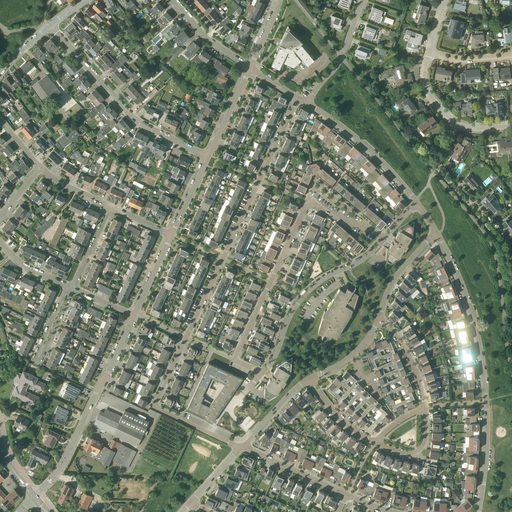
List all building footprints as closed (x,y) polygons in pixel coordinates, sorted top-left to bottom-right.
[(116,12),(113,9),(116,7),(112,0),(104,0),(108,7),(106,9),(113,16),(116,12)] [(205,0),(198,6),(203,11),(209,6),(206,4),(210,0),(205,0)] [(256,0),(257,0),(256,0),(253,0),(251,5),(256,7),(262,10),(265,4),(256,0)] [(351,0),(339,0),(338,5),(336,4),(341,6),(341,7),(345,9),(345,8),(348,9),(351,0)] [(456,0),(454,8),(464,11),(467,2),(464,1),(464,0),(456,0)] [(511,0),(502,0),(510,0),(510,8),(511,8),(511,0)] [(101,10),(104,7),(102,5),(101,4),(98,1),(92,7),(103,17),(105,14),(101,10)] [(147,13),(151,11),(155,15),(163,8),(158,2),(153,7),(150,9),(148,5),(144,8),(147,13)] [(426,6),(419,4),(414,22),(417,23),(417,22),(424,24),(428,10),(429,7),(428,7),(427,6),(427,7),(426,6)] [(210,20),(220,12),(214,5),(210,8),(212,10),(206,15),(210,20)] [(102,18),(90,6),(87,8),(86,8),(85,8),(85,9),(85,10),(91,17),(94,14),(99,20),(102,18)] [(259,16),(262,10),(256,7),(255,10),(253,9),(251,12),(255,14),(259,16)] [(383,15),(385,11),(372,7),(369,17),(372,18),(372,19),(375,20),(376,19),(379,21),(384,22),(385,22),(392,25),(394,20),(386,17),(387,17),(383,15)] [(220,12),(210,20),(215,25),(224,17),(222,15),(224,12),(222,10),(220,12)] [(160,16),(160,17),(157,19),(163,26),(166,23),(172,18),(166,11),(160,16)] [(256,22),(259,16),(255,14),(251,12),(248,18),(247,18),(246,21),(254,25),(256,22)] [(83,20),(77,14),(71,20),(81,29),(90,19),(87,16),(83,20)] [(335,29),(339,31),(340,31),(344,19),(344,20),(332,15),(331,19),(332,20),(330,26),(336,28),(335,29)] [(233,25),(229,20),(230,19),(228,17),(220,23),(223,26),(219,30),(223,35),(232,27),(233,25)] [(450,29),(448,35),(460,38),(461,35),(458,35),(460,28),(465,29),(467,23),(451,19),(449,26),(452,26),(451,30),(450,29)] [(69,33),(75,28),(75,27),(76,26),(72,22),(65,28),(69,33)] [(245,35),(247,36),(248,33),(250,34),(253,28),(250,26),(250,25),(243,22),(241,25),(242,25),(239,32),(238,31),(237,32),(245,35)] [(177,24),(176,23),(172,27),(170,24),(167,26),(170,29),(169,29),(172,32),(167,36),(171,39),(175,35),(174,34),(181,28),(177,24)] [(271,65),(279,69),(283,62),(293,67),(302,60),(304,61),(307,66),(314,60),(299,42),(301,41),(288,26),(286,31),(279,44),(281,45),(271,65)] [(378,30),(365,26),(362,35),(365,37),(365,38),(368,39),(369,38),(372,39),(374,33),(376,34),(378,30)] [(504,38),(498,38),(499,46),(503,45),(503,44),(506,44),(506,42),(511,41),(511,34),(511,27),(503,28),(504,38)] [(80,33),(79,33),(75,28),(69,33),(72,36),(75,34),(76,36),(80,33)] [(406,30),(405,33),(405,35),(410,36),(406,47),(416,50),(418,44),(420,44),(423,34),(406,30)] [(81,41),(84,38),(86,36),(81,31),(79,33),(80,33),(76,36),(81,41)] [(179,45),(189,37),(183,31),(181,33),(181,32),(180,33),(181,33),(177,36),(174,39),(177,42),(179,45)] [(243,39),(245,35),(237,32),(235,38),(237,39),(235,43),(243,46),(246,40),(243,39)] [(86,36),(84,38),(88,42),(84,45),(85,45),(89,50),(97,43),(96,43),(91,36),(88,34),(86,36)] [(472,42),(473,48),(478,47),(478,42),(484,41),(489,41),(489,34),(484,35),(473,36),(473,42),(472,42)] [(42,47),(45,50),(48,48),(52,52),(57,47),(50,39),(42,47)] [(97,43),(89,50),(93,54),(93,55),(102,47),(100,44),(98,41),(96,43),(97,43)] [(194,53),(199,47),(198,46),(199,46),(197,44),(196,44),(193,42),(191,45),(190,44),(187,48),(186,49),(187,50),(183,54),(190,59),(192,56),(194,53)] [(371,49),(358,44),(355,54),(358,55),(357,56),(361,58),(361,57),(365,58),(367,52),(369,53),(371,49)] [(171,52),(173,54),(181,48),(178,46),(171,52)] [(49,55),(45,50),(43,52),(38,47),(32,53),(41,63),(49,55)] [(173,55),(175,57),(184,50),(182,47),(181,48),(173,54),(173,55)] [(203,50),(201,52),(200,52),(200,53),(200,54),(199,55),(197,54),(191,60),(193,61),(194,59),(200,64),(204,60),(206,62),(211,56),(208,54),(207,55),(202,51),(203,50)] [(102,64),(111,57),(107,52),(98,60),(102,64)] [(111,70),(126,57),(124,55),(117,60),(115,62),(111,57),(102,64),(107,69),(106,69),(107,70),(109,68),(111,70)] [(122,69),(120,66),(128,59),(126,57),(111,70),(113,73),(111,75),(112,75),(116,79),(125,71),(124,71),(124,72),(122,70),(122,69)] [(67,70),(73,64),(68,60),(69,60),(68,59),(63,64),(63,65),(63,64),(67,69),(66,70),(67,70)] [(221,63),(217,60),(213,66),(217,68),(219,69),(217,72),(214,77),(211,81),(215,83),(218,78),(225,83),(226,82),(228,78),(223,76),(225,73),(226,74),(229,69),(221,64),(221,63)] [(26,72),(27,72),(29,75),(36,68),(29,61),(27,63),(28,63),(27,64),(25,63),(21,67),(26,72)] [(73,64),(67,70),(71,74),(71,75),(77,69),(73,64)] [(407,78),(408,83),(413,81),(411,73),(407,74),(407,75),(404,76),(403,71),(404,71),(403,64),(392,67),(383,72),(386,78),(394,75),(397,86),(404,84),(403,80),(407,78)] [(445,68),(438,67),(436,79),(445,80),(445,79),(451,80),(452,71),(445,70),(445,68)] [(511,79),(511,76),(510,67),(499,68),(493,68),(494,79),(500,79),(500,80),(511,79)] [(474,69),(470,70),(466,70),(467,84),(471,84),(471,78),(481,78),(480,69),(474,70),(474,69)] [(18,80),(22,78),(16,70),(16,71),(15,70),(13,72),(11,74),(19,86),(21,84),(18,80)] [(125,71),(116,79),(120,84),(129,76),(125,71)] [(315,71),(310,74),(311,76),(313,79),(318,75),(317,74),(315,71)] [(134,80),(138,77),(141,75),(138,72),(136,74),(132,78),(134,80)] [(80,85),(86,79),(82,75),(82,74),(74,81),(76,83),(77,82),(80,85)] [(16,84),(14,82),(9,75),(6,77),(4,79),(13,91),(15,89),(13,86),(16,84)] [(51,81),(47,75),(38,81),(36,78),(30,82),(34,88),(33,88),(34,89),(37,93),(37,94),(37,93),(40,97),(40,98),(40,97),(45,104),(60,93),(52,80),(51,81)] [(62,87),(70,80),(68,77),(60,84),(62,87)] [(86,79),(80,85),(82,88),(81,89),(83,91),(91,84),(90,84),(86,79)] [(5,83),(0,88),(6,94),(7,94),(14,102),(18,98),(11,90),(5,83)] [(129,95),(137,88),(137,87),(135,89),(131,84),(125,89),(125,90),(129,95)] [(259,99),(261,95),(264,88),(262,87),(257,85),(255,88),(254,87),(253,90),(256,91),(253,97),(259,99)] [(134,99),(143,91),(142,91),(141,92),(137,88),(129,95),(134,99)] [(158,91),(157,89),(156,88),(148,95),(150,98),(158,91)] [(93,100),(100,94),(95,89),(96,89),(95,89),(87,96),(90,98),(91,97),(93,100)] [(221,95),(214,92),(210,90),(208,96),(212,98),(210,101),(213,103),(214,103),(217,104),(220,99),(221,95)] [(143,91),(134,99),(138,104),(147,96),(143,91)] [(0,101),(5,106),(7,104),(11,107),(13,105),(10,101),(1,93),(0,94),(0,101)] [(100,94),(93,100),(95,102),(94,103),(96,106),(104,99),(104,98),(103,98),(100,94)] [(286,102),(288,99),(280,96),(278,101),(274,99),(271,105),(275,107),(281,109),(283,104),(286,105),(287,103),(286,102)] [(411,114),(414,117),(425,108),(421,102),(415,107),(408,98),(406,99),(404,96),(395,103),(400,109),(404,106),(411,115),(411,114)] [(256,104),(259,99),(253,97),(252,99),(250,98),(248,104),(255,108),(258,109),(259,107),(259,106),(256,104)] [(473,112),(476,112),(475,101),(472,101),(472,102),(467,102),(467,104),(461,104),(461,102),(455,102),(455,108),(458,107),(459,111),(468,111),(468,114),(473,114),(473,112)] [(496,116),(503,115),(502,102),(494,103),(494,105),(486,105),(487,114),(496,113),(496,116)] [(144,116),(150,119),(156,107),(153,105),(152,106),(147,103),(140,110),(145,115),(144,116)] [(99,112),(97,114),(102,119),(104,117),(113,109),(109,104),(106,106),(101,111),(100,112),(99,112)] [(156,107),(150,119),(156,122),(157,120),(159,117),(162,118),(165,112),(166,109),(162,107),(157,104),(156,107)] [(252,113),(255,108),(248,104),(245,110),(247,110),(245,113),(251,116),(253,117),(254,114),(252,113)] [(200,113),(201,114),(204,115),(205,113),(211,116),(214,110),(208,107),(204,105),(200,113)] [(268,110),(273,112),(271,115),(279,119),(281,113),(279,112),(281,109),(275,107),(271,105),(268,110)] [(89,117),(97,109),(95,107),(87,115),(89,117)] [(31,117),(27,113),(23,108),(18,113),(21,117),(25,122),(31,117)] [(300,114),(300,116),(298,119),(303,122),(306,117),(309,118),(312,113),(301,108),(299,111),(298,113),(300,114)] [(89,117),(91,119),(99,112),(97,109),(89,117)] [(104,117),(102,119),(106,124),(108,122),(110,121),(112,118),(117,114),(117,113),(113,109),(104,117)] [(181,114),(184,117),(189,112),(186,109),(181,114)] [(165,112),(162,118),(165,120),(163,123),(162,125),(163,125),(167,127),(168,128),(174,115),(170,113),(170,114),(168,113),(165,112)] [(247,124),(251,116),(245,113),(244,116),(242,115),(240,121),(247,124)] [(205,116),(204,115),(201,114),(198,120),(201,122),(199,126),(206,129),(209,122),(203,119),(205,116)] [(174,115),(168,128),(169,128),(173,130),(174,130),(176,125),(180,127),(183,121),(177,118),(174,115)] [(276,124),(279,119),(271,115),(270,118),(267,117),(265,122),(267,123),(273,126),(274,123),(276,124)] [(418,126),(425,135),(431,130),(434,128),(433,127),(438,124),(432,116),(418,126)] [(113,127),(112,129),(116,133),(119,130),(121,128),(121,129),(121,128),(121,129),(126,124),(122,119),(117,124),(114,125),(115,126),(113,127)] [(300,130),(303,122),(298,119),(297,122),(295,121),(292,127),(300,130)] [(25,134),(31,129),(28,126),(32,123),(30,121),(21,129),(25,134)] [(245,128),(247,124),(240,121),(237,126),(239,127),(238,130),(243,133),(246,134),(248,129),(245,128)] [(320,124),(315,121),(310,132),(314,135),(316,131),(320,134),(326,125),(322,122),(320,124)] [(106,124),(95,134),(98,136),(104,131),(111,125),(108,122),(106,124)] [(272,129),(273,126),(267,123),(263,132),(271,135),(273,130),(272,129)] [(126,124),(121,129),(125,133),(131,128),(130,128),(126,124)] [(111,125),(104,131),(106,134),(112,129),(113,127),(111,125)] [(325,143),(333,133),(329,130),(330,128),(326,125),(320,134),(324,136),(321,141),(325,143)] [(38,131),(36,129),(34,126),(31,129),(25,134),(29,138),(38,131)] [(200,142),(203,135),(197,132),(198,128),(192,126),(189,132),(192,133),(190,137),(200,142)] [(297,135),(300,130),(292,127),(290,132),(291,133),(290,136),(296,138),(300,140),(302,137),(297,135)] [(71,143),(80,134),(76,129),(67,137),(71,143)] [(239,141),(243,133),(238,130),(236,133),(235,132),(232,137),(239,141)] [(137,145),(143,135),(137,132),(133,138),(131,137),(129,140),(133,142),(132,145),(136,147),(137,145)] [(268,141),(271,135),(263,132),(261,137),(258,136),(257,139),(260,140),(265,143),(266,140),(268,141)] [(336,145),(342,137),(338,134),(337,136),(333,133),(325,143),(329,146),(332,142),(336,145)] [(46,140),(44,137),(42,135),(33,143),(37,148),(43,143),(46,140)] [(68,138),(65,135),(58,141),(60,144),(68,138)] [(141,147),(142,146),(144,147),(148,137),(143,135),(137,145),(141,147)] [(292,146),(296,138),(290,136),(289,138),(287,137),(285,143),(292,146)] [(236,149),(239,141),(232,137),(229,143),(231,144),(230,147),(236,149)] [(348,145),(345,142),(346,140),(342,137),(336,145),(340,148),(337,152),(340,155),(348,145)] [(43,143),(37,148),(41,153),(47,147),(48,148),(52,145),(53,146),(55,144),(51,140),(49,138),(46,140),(43,143)] [(70,142),(68,138),(60,144),(63,148),(70,142)] [(498,147),(501,147),(501,150),(511,149),(511,154),(511,141),(509,142),(509,140),(506,140),(506,138),(500,139),(500,142),(498,142),(498,147)] [(458,143),(457,145),(459,147),(457,150),(456,149),(452,156),(461,162),(469,149),(472,150),(474,146),(470,144),(471,142),(465,139),(461,145),(458,143)] [(151,148),(149,152),(154,155),(156,151),(160,144),(155,141),(155,140),(151,147),(151,148)] [(264,145),(265,143),(260,140),(256,148),(263,152),(266,146),(264,145)] [(288,155),(292,146),(285,143),(282,148),(284,149),(283,152),(288,155)] [(8,144),(0,151),(2,153),(5,150),(8,155),(13,151),(11,148),(8,145),(8,144)] [(164,157),(162,156),(166,146),(160,144),(156,151),(160,153),(158,156),(160,157),(159,159),(162,160),(164,157)] [(351,157),(357,150),(353,146),(352,148),(348,145),(340,155),(344,158),(347,154),(351,157)] [(230,160),(236,149),(230,147),(227,152),(225,151),(224,153),(224,154),(223,157),(230,160)] [(261,157),(263,152),(256,148),(252,157),(257,159),(259,157),(261,157)] [(55,157),(55,156),(59,153),(54,149),(50,153),(46,158),(50,162),(55,157)] [(81,156),(82,155),(78,150),(72,155),(76,160),(81,157),(81,156)] [(355,167),(363,158),(360,155),(361,153),(357,150),(351,157),(354,161),(351,164),(355,167)] [(61,160),(63,162),(66,158),(64,156),(66,155),(61,151),(59,153),(55,156),(55,157),(50,162),(55,166),(61,160)] [(284,163),(288,155),(283,152),(281,155),(280,154),(277,159),(284,163)] [(169,155),(166,161),(170,162),(172,163),(175,165),(176,161),(177,162),(178,159),(175,158),(169,155)] [(180,155),(178,159),(177,162),(176,161),(175,165),(178,166),(179,163),(188,167),(191,160),(180,155)] [(255,165),(257,159),(252,157),(247,168),(254,171),(256,168),(258,166),(255,165)] [(72,164),(69,162),(68,160),(68,159),(66,158),(63,162),(64,162),(60,169),(66,173),(72,164)] [(365,170),(372,163),(368,160),(367,161),(363,158),(355,167),(358,171),(361,167),(365,170)] [(11,163),(13,166),(15,164),(18,167),(17,167),(22,173),(29,167),(23,161),(20,164),(15,159),(11,163)] [(281,171),(284,163),(277,159),(274,165),(276,166),(275,168),(281,171)] [(97,172),(100,166),(100,164),(96,162),(95,165),(93,164),(91,167),(90,167),(87,172),(82,182),(88,185),(92,175),(95,176),(97,172)] [(301,171),(304,172),(312,176),(311,176),(312,175),(314,174),(312,164),(308,165),(304,163),(301,171)] [(317,174),(317,175),(322,168),(320,166),(316,163),(312,164),(314,174),(316,174),(316,173),(317,174)] [(368,181),(377,172),(374,169),(376,167),(372,163),(365,170),(368,174),(365,177),(368,181)] [(75,165),(75,166),(72,164),(66,173),(71,177),(77,167),(75,165)] [(173,170),(175,171),(172,177),(175,178),(175,179),(178,180),(179,177),(183,178),(185,172),(180,169),(180,168),(175,166),(173,170)] [(226,170),(222,168),(221,170),(218,169),(215,174),(221,177),(223,178),(225,172),(226,170)] [(282,172),(281,171),(275,168),(273,173),(270,172),(269,174),(270,175),(268,178),(276,181),(280,183),(283,177),(284,177),(286,174),(282,172)] [(321,178),(327,172),(322,168),(317,175),(321,178)] [(82,182),(87,172),(82,169),(76,180),(82,182)] [(13,182),(18,177),(11,170),(5,175),(8,178),(8,177),(13,182)] [(309,181),(312,176),(304,172),(302,178),(309,181)] [(326,182),(331,176),(327,172),(321,178),(326,182)] [(378,184),(386,178),(382,174),(380,175),(377,172),(368,181),(371,184),(375,181),(378,184)] [(477,179),(471,173),(463,180),(465,184),(467,182),(471,187),(471,188),(472,187),(474,189),(477,187),(477,188),(478,187),(481,185),(476,180),(477,179)] [(108,183),(110,184),(114,177),(114,176),(110,175),(109,174),(105,184),(101,183),(98,190),(104,192),(108,183)] [(214,174),(212,179),(219,183),(221,177),(215,174),(214,174)] [(236,184),(237,185),(243,187),(246,182),(243,180),(244,178),(239,175),(237,178),(238,179),(236,184)] [(98,190),(101,183),(98,181),(100,178),(98,176),(92,187),(98,190)] [(326,182),(331,186),(336,180),(331,176),(326,182)] [(114,177),(110,184),(113,185),(109,195),(114,197),(118,190),(117,190),(114,189),(116,185),(115,184),(118,179),(117,179),(114,177)] [(307,187),(309,181),(302,178),(299,183),(307,187)] [(381,195),(391,187),(388,183),(389,182),(386,178),(378,184),(382,188),(378,191),(381,195)] [(222,184),(219,183),(212,179),(209,185),(216,188),(219,189),(222,184)] [(169,190),(175,193),(179,185),(169,181),(167,186),(171,188),(169,190)] [(54,197),(51,195),(45,189),(47,186),(42,182),(37,188),(42,192),(41,194),(45,197),(50,202),(54,197)] [(337,192),(343,186),(338,182),(333,188),(337,192)] [(304,193),(307,187),(299,183),(297,188),(288,184),(286,187),(296,192),(297,189),(304,193)] [(0,189),(7,195),(11,190),(4,184),(0,189)] [(214,194),(216,188),(209,185),(206,190),(214,194)] [(237,185),(235,190),(242,193),(245,188),(243,187),(237,185)] [(130,188),(127,186),(127,188),(124,187),(124,188),(119,186),(117,190),(118,190),(114,197),(120,200),(123,194),(127,195),(130,188)] [(342,196),(347,190),(343,186),(337,192),(342,196)] [(391,199),(392,199),(397,195),(399,193),(395,189),(394,190),(391,187),(381,195),(384,198),(388,195),(391,199)] [(134,206),(137,199),(134,198),(136,194),(133,193),(134,191),(131,190),(129,195),(131,197),(128,204),(134,206)] [(205,196),(211,199),(214,194),(206,190),(204,196),(205,196)] [(239,199),(242,193),(235,190),(232,195),(239,199)] [(264,190),(261,196),(268,199),(269,199),(271,194),(272,192),(268,190),(267,192),(264,190)] [(346,200),(352,193),(347,190),(342,196),(346,200)] [(45,197),(41,194),(40,196),(34,191),(30,197),(35,201),(37,198),(42,202),(45,197)] [(351,204),(356,197),(352,193),(346,200),(351,204)] [(483,200),(481,202),(486,207),(487,205),(489,207),(495,214),(499,210),(498,209),(501,207),(495,200),(497,198),(495,196),(492,193),(487,197),(486,197),(483,200)] [(61,204),(64,198),(58,194),(55,200),(54,200),(52,204),(54,205),(56,201),(61,204)] [(162,197),(163,198),(161,201),(164,202),(163,203),(169,206),(173,199),(167,196),(163,194),(162,197)] [(237,204),(239,199),(232,195),(229,201),(237,204)] [(265,204),(268,199),(261,196),(260,195),(258,201),(265,204)] [(397,195),(392,199),(396,205),(394,207),(399,211),(404,205),(402,203),(405,201),(401,196),(399,198),(397,195)] [(205,196),(202,201),(210,205),(212,199),(211,199),(205,196)] [(137,199),(134,206),(139,209),(144,198),(142,197),(140,201),(137,199)] [(356,207),(361,201),(356,197),(351,204),(356,207)] [(154,203),(149,200),(146,206),(157,212),(155,215),(158,217),(158,218),(159,217),(163,219),(166,212),(162,210),(161,210),(158,209),(160,206),(154,203)] [(74,211),(78,203),(72,201),(69,208),(74,211)] [(202,201),(200,207),(206,210),(207,210),(210,205),(202,201)] [(234,210),(237,204),(229,201),(227,206),(233,209),(234,210)] [(263,210),(265,204),(258,201),(255,206),(263,210)] [(361,201),(356,207),(360,211),(366,205),(361,201)] [(288,208),(287,211),(294,214),(295,211),(296,211),(295,211),(296,209),(298,205),(296,204),(296,203),(295,203),(294,202),(293,202),(293,203),(290,202),(288,208)] [(78,203),(74,211),(80,213),(84,206),(78,203)] [(20,205),(17,210),(24,215),(27,211),(25,209),(20,205)] [(27,205),(25,209),(27,211),(32,214),(33,213),(29,208),(30,207),(28,205),(27,205)] [(204,215),(206,210),(200,207),(199,206),(196,212),(204,215)] [(226,206),(223,211),(231,215),(233,209),(227,206),(226,206)] [(260,215),(263,210),(255,206),(253,212),(260,215)] [(367,217),(372,211),(367,207),(362,213),(367,217)] [(90,218),(94,211),(88,208),(85,216),(90,218)] [(20,220),(24,215),(17,210),(13,214),(17,218),(15,220),(20,224),(22,221),(20,220)] [(386,213),(385,214),(392,220),(393,218),(395,216),(388,210),(386,213)] [(94,211),(90,218),(96,221),(99,213),(94,211)] [(231,215),(223,211),(221,217),(222,217),(228,220),(231,215)] [(292,217),(294,214),(287,211),(286,214),(285,213),(282,219),(290,223),(293,217),(292,217)] [(372,221),(377,215),(372,211),(367,217),(372,221)] [(201,221),(204,215),(196,212),(194,217),(201,221)] [(251,218),(257,220),(260,215),(253,212),(250,217),(251,218)] [(321,221),(323,217),(322,217),(315,213),(313,217),(314,217),(313,219),(313,220),(312,222),(319,225),(322,227),(323,227),(325,223),(324,222),(321,221)] [(376,225),(382,218),(381,218),(377,215),(372,221),(376,225)] [(199,226),(201,221),(194,217),(191,223),(199,226)] [(222,217),(219,223),(227,226),(229,221),(228,220),(222,217)] [(111,224),(119,227),(121,222),(114,218),(111,224)] [(251,218),(249,223),(256,226),(259,221),(257,220),(251,218)] [(382,218),(376,225),(381,229),(386,222),(382,218)] [(511,235),(511,220),(511,221),(508,218),(506,220),(501,225),(506,229),(507,228),(508,230),(511,235)] [(20,224),(15,220),(13,222),(9,219),(6,224),(13,229),(16,225),(18,226),(20,224)] [(280,225),(279,227),(286,230),(287,228),(288,228),(290,223),(282,219),(280,224),(280,225)] [(317,228),(319,225),(312,222),(311,225),(310,225),(309,227),(307,230),(315,234),(317,230),(318,228),(317,228)] [(332,236),(335,233),(341,226),(340,226),(336,222),(330,228),(333,231),(331,235),(332,236)] [(196,232),(199,226),(191,223),(189,228),(190,229),(196,232)] [(224,231),(227,226),(219,223),(217,228),(224,231)] [(249,223),(246,228),(252,231),(253,232),(256,226),(249,223)] [(387,248),(386,260),(390,263),(391,263),(401,257),(400,256),(404,249),(406,251),(409,246),(407,244),(411,238),(412,239),(413,227),(413,226),(408,224),(408,223),(398,230),(399,230),(395,237),(393,236),(390,241),(392,242),(388,249),(387,248)] [(9,234),(13,229),(6,224),(2,228),(6,232),(4,234),(9,238),(11,235),(9,234)] [(116,233),(119,227),(111,224),(109,229),(116,233)] [(275,225),(273,230),(273,231),(276,232),(275,235),(283,239),(285,234),(284,233),(286,230),(279,227),(275,225)] [(337,240),(340,237),(345,230),(341,226),(335,233),(337,235),(335,239),(337,240)] [(77,233),(88,238),(91,233),(79,228),(77,233)] [(222,237),(224,231),(217,228),(214,233),(222,237)] [(250,237),(252,231),(246,228),(245,228),(242,233),(250,237)] [(114,238),(116,233),(109,229),(106,235),(114,238)] [(197,232),(196,232),(190,229),(187,234),(190,236),(189,238),(194,239),(195,238),(197,232)] [(319,235),(315,234),(307,230),(306,234),(305,236),(304,239),(311,242),(315,244),(319,235)] [(341,244),(344,241),(350,234),(349,234),(345,230),(340,237),(342,239),(340,243),(341,244)] [(85,244),(88,238),(77,233),(74,239),(85,244)] [(219,242),(222,237),(214,233),(212,239),(218,242),(219,242)] [(247,242),(250,237),(242,233),(240,239),(247,242)] [(144,240),(152,243),(154,237),(147,234),(144,240)] [(349,244),(354,238),(350,234),(344,241),(346,243),(344,247),(346,248),(349,244)] [(280,245),(283,239),(275,235),(272,241),(273,241),(271,244),(278,247),(279,244),(280,245)] [(215,247),(218,242),(212,239),(208,237),(205,243),(204,245),(211,249),(212,246),(215,247)] [(354,238),(349,244),(351,246),(349,250),(350,252),(359,242),(354,238)] [(245,248),(247,242),(240,239),(237,244),(245,248)] [(301,243),(300,247),(308,251),(311,252),(313,248),(309,247),(310,245),(311,242),(304,239),(303,242),(303,241),(302,243),(301,243)] [(101,246),(109,249),(111,243),(104,240),(101,246)] [(149,249),(152,243),(144,240),(142,246),(149,249)] [(70,248),(81,253),(84,248),(73,242),(70,248)] [(359,242),(350,252),(352,253),(355,250),(358,252),(364,246),(359,242)] [(30,257),(34,250),(35,248),(26,243),(25,246),(21,253),(30,257)] [(236,250),(242,253),(245,248),(237,244),(235,250),(236,250)] [(267,252),(275,256),(277,252),(276,252),(277,250),(278,247),(271,244),(270,247),(269,246),(267,252)] [(106,254),(109,249),(101,246),(99,251),(106,254)] [(146,255),(149,249),(142,246),(139,252),(146,255)] [(186,257),(188,251),(190,252),(191,249),(185,246),(183,249),(181,248),(178,253),(185,256),(186,257)] [(298,253),(296,255),(303,259),(304,256),(305,256),(306,254),(309,256),(311,252),(308,251),(300,247),(298,250),(298,251),(297,252),(298,253)] [(79,259),(81,253),(70,248),(67,254),(79,259)] [(36,260),(40,252),(34,250),(30,257),(36,260)] [(236,257),(235,260),(242,263),(243,260),(241,259),(243,254),(242,253),(236,250),(233,256),(236,257)] [(434,266),(434,267),(441,263),(438,257),(440,256),(437,250),(433,253),(430,250),(425,255),(429,260),(431,258),(435,266),(434,266)] [(104,260),(106,254),(99,251),(96,257),(104,260)] [(40,252),(36,260),(42,263),(46,255),(40,252)] [(143,261),(146,255),(139,252),(136,258),(143,261)] [(264,260),(270,264),(272,261),(273,259),(275,256),(267,252),(264,257),(265,258),(264,260)] [(177,253),(175,258),(182,262),(185,256),(178,253),(177,253)] [(206,259),(207,257),(202,254),(201,257),(202,258),(199,263),(200,264),(206,266),(207,266),(209,261),(206,259)] [(51,269),(55,261),(56,258),(50,255),(49,259),(45,266),(51,269)] [(60,264),(57,271),(63,274),(66,267),(67,267),(69,263),(68,263),(71,257),(65,255),(63,257),(60,264)] [(302,261),(303,259),(296,255),(295,258),(294,260),(292,263),(300,267),(302,263),(301,263),(302,261)] [(180,267),(182,262),(175,258),(172,264),(180,267)] [(270,267),(269,266),(270,264),(264,260),(262,263),(259,269),(262,270),(262,271),(263,272),(264,272),(265,271),(267,272),(269,269),(269,268),(269,267),(270,267)] [(57,271),(60,264),(55,261),(51,269),(57,271)] [(92,267),(99,270),(102,265),(94,261),(92,267)] [(131,269),(138,273),(141,266),(134,263),(131,269)] [(298,271),(300,267),(292,263),(290,267),(290,269),(289,272),(295,275),(297,272),(297,273),(298,271)] [(438,275),(447,271),(445,265),(442,266),(441,263),(434,267),(438,275)] [(177,273),(180,267),(172,264),(170,269),(177,273)] [(200,264),(198,269),(205,272),(208,267),(207,266),(206,266),(200,264)] [(96,276),(99,270),(92,267),(89,272),(96,276)] [(7,278),(10,271),(5,268),(0,277),(3,279),(4,277),(7,278)] [(235,273),(237,271),(231,268),(230,271),(227,269),(224,275),(231,278),(232,278),(234,273),(235,273)] [(135,278),(138,273),(131,269),(128,275),(135,278)] [(178,276),(176,275),(177,273),(170,269),(167,275),(168,275),(176,278),(176,279),(178,276)] [(202,278),(205,272),(198,269),(195,274),(202,278)] [(17,273),(10,271),(7,278),(6,280),(12,283),(13,282),(16,283),(17,280),(14,279),(17,273)] [(412,284),(416,280),(419,282),(422,278),(414,271),(410,274),(409,273),(405,278),(407,280),(412,284)] [(442,284),(449,281),(447,278),(450,277),(447,271),(438,275),(439,278),(436,281),(438,285),(442,284)] [(99,277),(96,276),(89,272),(87,278),(94,281),(97,283),(99,277)] [(294,278),(295,275),(289,272),(287,275),(286,276),(284,280),(292,284),(294,280),(295,278),(294,278)] [(128,275),(125,274),(123,280),(125,281),(133,284),(135,278),(128,275)] [(200,283),(202,278),(195,274),(193,280),(200,283)] [(223,274),(221,280),(228,283),(231,278),(224,275),(223,274)] [(168,275),(166,280),(173,284),(176,278),(168,275)] [(17,280),(16,283),(21,285),(19,289),(23,291),(24,289),(25,286),(29,279),(23,276),(20,281),(17,280)] [(91,287),(94,281),(87,278),(84,284),(91,287)] [(29,279),(25,286),(31,289),(35,282),(29,279)] [(170,290),(173,284),(166,280),(163,286),(169,289),(170,290)] [(193,280),(190,285),(196,288),(197,289),(200,283),(193,280)] [(232,285),(228,283),(221,280),(218,285),(226,289),(229,290),(232,285)] [(255,289),(259,291),(261,286),(257,284),(258,283),(253,280),(251,285),(247,283),(244,289),(248,291),(253,293),(254,290),(255,289)] [(399,286),(403,289),(406,292),(411,288),(410,288),(413,285),(412,284),(407,280),(405,282),(403,281),(399,286)] [(130,290),(133,284),(125,281),(123,287),(130,290)] [(449,281),(442,284),(445,292),(455,289),(452,283),(450,284),(449,281)] [(162,285),(159,291),(167,294),(169,289),(163,286),(162,285)] [(189,285),(187,290),(194,294),(196,288),(190,285),(189,285)] [(223,294),(226,289),(218,285),(216,291),(223,294)] [(351,316),(358,294),(353,291),(356,286),(355,286),(354,288),(350,286),(349,288),(345,286),(343,290),(339,288),(326,310),(326,311),(325,311),(325,310),(324,310),(318,332),(323,335),(321,338),(322,338),(324,334),(329,337),(331,334),(336,338),(350,315),(351,315),(351,316)] [(127,296),(130,290),(123,287),(120,293),(127,296)] [(45,294),(52,297),(55,291),(48,288),(45,294)] [(395,295),(399,299),(402,301),(406,297),(408,294),(406,292),(403,289),(400,291),(399,290),(395,295)] [(449,301),(456,298),(454,295),(457,294),(455,289),(445,292),(449,301)] [(191,299),(194,294),(187,290),(184,296),(185,296),(191,299)] [(164,300),(167,294),(159,291),(157,296),(164,300)] [(221,299),(223,294),(216,291),(213,296),(214,297),(214,296),(221,299)] [(241,299),(243,300),(248,302),(250,299),(250,298),(254,300),(257,295),(253,293),(248,291),(245,297),(243,296),(241,299)] [(124,302),(127,296),(120,293),(117,299),(124,302)] [(50,303),(52,297),(45,294),(43,300),(50,303)] [(285,302),(287,303),(290,299),(280,294),(278,299),(274,297),(273,300),(277,301),(277,302),(280,303),(284,305),(285,302)] [(162,305),(164,300),(157,296),(154,302),(162,305)] [(185,296),(183,302),(190,305),(192,299),(191,299),(185,296)] [(214,297),(212,302),(219,305),(223,307),(225,301),(221,299),(214,296),(214,297)] [(448,311),(451,310),(461,307),(459,301),(457,301),(456,298),(449,301),(445,302),(448,311)] [(391,305),(397,310),(400,313),(407,306),(404,303),(402,301),(399,299),(397,301),(395,300),(391,305)] [(47,309),(50,303),(43,300),(40,306),(47,309)] [(250,309),(252,304),(248,302),(243,300),(241,306),(239,305),(237,308),(244,311),(245,309),(246,309),(246,308),(246,307),(250,309)] [(277,310),(280,303),(277,302),(277,301),(273,300),(272,303),(269,302),(267,306),(268,306),(277,310)] [(73,306),(85,312),(86,309),(82,307),(83,304),(76,301),(73,306)] [(152,307),(153,308),(159,311),(159,310),(162,305),(154,302),(152,307)] [(187,310),(190,305),(183,302),(180,307),(187,310)] [(212,302),(209,307),(217,311),(219,305),(212,302)] [(47,309),(40,306),(36,304),(35,307),(38,309),(37,312),(44,315),(47,309)] [(1,305),(0,306),(0,310),(1,312),(7,315),(10,309),(1,305)] [(83,314),(85,312),(73,306),(71,312),(78,315),(80,312),(83,314)] [(277,310),(268,306),(267,306),(266,309),(271,312),(269,316),(273,318),(279,321),(281,316),(278,315),(280,312),(277,310)] [(185,316),(187,310),(180,307),(177,312),(185,316)] [(206,312),(213,316),(217,317),(219,312),(217,311),(209,307),(208,307),(206,312)] [(451,319),(461,316),(460,313),(463,312),(461,307),(451,310),(453,313),(450,314),(451,319)] [(160,311),(159,310),(159,311),(153,308),(150,313),(153,315),(153,316),(157,318),(158,317),(160,311)] [(233,318),(235,319),(235,318),(240,321),(240,320),(241,318),(242,318),(241,317),(242,316),(246,318),(248,313),(244,311),(237,308),(233,318)] [(402,315),(400,313),(397,310),(395,313),(393,311),(389,316),(395,322),(399,317),(402,315)] [(76,321),(78,315),(71,312),(68,317),(76,321)] [(182,321),(185,316),(177,312),(175,318),(181,321),(182,321)] [(210,321),(213,316),(206,312),(203,318),(210,321)] [(106,322),(114,325),(116,319),(115,319),(116,316),(111,314),(109,316),(108,319),(104,318),(103,320),(106,322)] [(269,316),(266,314),(265,317),(262,316),(260,321),(266,324),(270,325),(273,318),(269,316)] [(30,316),(29,319),(33,321),(40,324),(42,320),(43,319),(43,318),(35,315),(34,318),(30,316)] [(457,327),(464,326),(466,325),(465,319),(462,320),(461,316),(451,319),(452,325),(456,324),(457,327)] [(73,326),(76,321),(68,317),(66,323),(73,326)] [(179,326),(181,321),(175,318),(174,317),(171,323),(170,325),(175,327),(175,325),(179,326)] [(208,327),(210,321),(203,318),(200,323),(208,327)] [(241,327),(244,322),(240,320),(240,321),(235,318),(235,319),(232,324),(230,323),(229,327),(231,328),(235,330),(236,330),(237,327),(238,325),(241,327)] [(40,324),(33,321),(29,319),(28,321),(29,322),(28,325),(30,326),(38,330),(40,324)] [(21,327),(23,324),(16,321),(15,324),(13,323),(11,326),(17,329),(23,332),(24,329),(21,327)] [(111,331),(114,325),(106,322),(104,328),(111,331)] [(205,332),(208,327),(200,323),(198,329),(205,332)] [(151,328),(149,327),(149,326),(146,324),(145,325),(144,325),(141,331),(143,331),(141,334),(147,337),(149,334),(151,328)] [(266,324),(263,331),(266,332),(266,333),(272,335),(275,331),(272,330),(273,327),(270,325),(266,324)] [(406,338),(408,337),(415,332),(411,327),(409,324),(403,329),(405,332),(403,333),(406,338)] [(35,335),(38,330),(30,326),(28,332),(35,335)] [(459,336),(469,334),(467,328),(465,329),(464,326),(457,327),(453,328),(455,337),(459,336)] [(61,333),(69,336),(71,331),(64,327),(61,333)] [(108,337),(111,331),(104,328),(101,334),(108,337)] [(223,335),(222,335),(231,339),(233,336),(233,335),(234,335),(237,336),(240,331),(236,330),(235,330),(231,328),(228,333),(226,333),(225,335),(223,334),(223,335)] [(203,337),(205,332),(198,329),(195,334),(198,335),(197,338),(205,342),(206,338),(203,337)] [(263,331),(259,329),(258,332),(256,331),(253,336),(261,339),(263,340),(266,333),(266,332),(263,331)] [(413,345),(420,341),(417,336),(415,333),(415,332),(408,337),(410,340),(408,340),(411,346),(413,345)] [(67,339),(69,336),(61,333),(59,338),(66,342),(68,343),(69,340),(67,339)] [(105,343),(108,337),(101,334),(98,340),(105,343)] [(146,340),(147,337),(141,334),(140,337),(139,336),(136,342),(144,345),(146,340)] [(461,346),(468,344),(468,341),(470,340),(469,334),(459,336),(461,346)] [(24,341),(31,344),(34,339),(26,335),(24,341)] [(221,338),(220,341),(224,343),(221,347),(222,348),(227,350),(227,349),(231,350),(233,345),(230,344),(229,343),(230,342),(231,339),(222,335),(221,338)] [(171,338),(169,336),(168,336),(166,342),(165,345),(171,348),(172,345),(173,346),(176,340),(175,339),(175,338),(172,337),(171,338)] [(64,347),(66,342),(59,338),(56,344),(64,347)] [(261,339),(258,346),(259,347),(267,351),(269,346),(267,345),(268,342),(263,340),(261,339)] [(386,339),(380,341),(384,349),(389,347),(391,352),(394,351),(390,340),(387,341),(386,339)] [(103,349),(105,343),(98,340),(95,346),(103,349)] [(28,350),(31,344),(24,341),(21,346),(28,350)] [(378,351),(375,352),(378,358),(382,356),(380,351),(384,349),(380,341),(375,344),(378,351)] [(418,353),(425,350),(422,344),(420,341),(413,345),(415,348),(413,349),(416,354),(418,353)] [(141,351),(144,345),(136,342),(134,347),(135,348),(134,351),(140,353),(141,351)] [(258,346),(253,344),(251,347),(249,346),(247,350),(253,353),(256,354),(259,347),(258,346)] [(463,355),(473,353),(472,347),(469,347),(468,344),(461,346),(457,347),(458,355),(463,355)] [(169,350),(171,348),(165,345),(163,348),(161,353),(168,357),(171,351),(169,350)] [(26,355),(28,350),(21,346),(18,352),(26,355)] [(100,355),(103,349),(95,346),(93,352),(100,355)] [(187,357),(186,358),(192,361),(193,360),(195,356),(198,357),(201,351),(198,350),(195,349),(195,347),(192,346),(191,347),(190,346),(188,352),(189,353),(187,357)] [(52,354),(59,357),(62,352),(54,348),(52,354)] [(424,350),(425,350),(418,353),(419,356),(417,357),(420,363),(422,362),(428,359),(425,354),(424,350)] [(138,356),(140,353),(134,351),(132,353),(131,353),(128,358),(136,362),(138,356)] [(373,369),(376,368),(377,367),(374,359),(378,358),(375,352),(373,353),(372,351),(366,353),(373,369)] [(390,356),(392,361),(398,359),(400,358),(397,352),(395,353),(394,351),(391,352),(383,355),(384,359),(390,356)] [(165,362),(168,357),(161,353),(158,359),(157,362),(160,363),(163,364),(164,362),(165,362)] [(260,356),(256,354),(253,353),(249,360),(259,365),(261,360),(258,359),(260,356)] [(464,364),(472,363),(471,359),(474,359),(473,353),(463,355),(464,364)] [(57,363),(59,357),(52,354),(49,359),(57,363)] [(88,362),(95,366),(98,360),(91,356),(88,362)] [(133,367),(136,362),(128,358),(126,364),(127,364),(126,367),(132,370),(133,367)] [(184,360),(181,366),(189,369),(190,367),(191,364),(192,361),(186,358),(185,361),(184,360)] [(54,368),(57,363),(49,359),(47,365),(54,368)] [(265,384),(264,396),(265,396),(268,398),(269,399),(279,392),(278,392),(282,385),(284,387),(287,381),(285,380),(289,373),(290,374),(291,362),(286,359),(276,365),(277,366),(273,373),(271,371),(268,376),(270,378),(268,381),(266,384),(265,384)] [(392,361),(387,363),(388,367),(393,364),(395,369),(401,367),(403,366),(401,361),(399,361),(398,359),(392,361)] [(425,371),(431,369),(429,363),(428,360),(428,359),(422,362),(423,365),(421,366),(423,372),(425,371)] [(92,371),(95,366),(88,362),(85,368),(92,371)] [(158,366),(160,363),(157,362),(156,364),(152,363),(150,368),(153,370),(160,373),(163,368),(158,366)] [(243,379),(208,363),(187,408),(187,409),(205,417),(204,418),(212,423),(213,421),(221,410),(221,409),(232,394),(236,388),(243,379)] [(385,374),(385,373),(383,369),(388,367),(387,363),(377,367),(376,368),(377,371),(375,371),(377,377),(379,376),(385,374)] [(466,373),(476,372),(475,365),(472,366),(472,363),(464,364),(466,373)] [(192,371),(189,369),(181,366),(179,372),(180,372),(179,375),(182,377),(185,378),(186,375),(189,376),(192,371)] [(131,373),(132,370),(126,367),(125,370),(123,369),(121,375),(128,378),(131,380),(134,374),(131,373)] [(395,369),(390,371),(391,375),(396,373),(398,377),(399,377),(404,375),(406,374),(404,369),(402,369),(401,367),(395,369)] [(89,377),(92,371),(85,368),(82,374),(89,377)] [(426,381),(428,380),(434,378),(433,372),(431,369),(425,371),(426,374),(424,375),(426,381)] [(18,371),(14,380),(19,382),(17,387),(16,386),(13,394),(23,399),(23,400),(35,405),(39,397),(26,391),(29,384),(42,390),(45,384),(36,380),(38,377),(33,375),(33,374),(28,372),(28,373),(23,370),(22,373),(18,371)] [(158,379),(160,373),(153,370),(150,375),(149,378),(155,381),(156,378),(158,379)] [(350,380),(354,383),(355,383),(357,381),(347,371),(342,376),(344,377),(342,379),(347,383),(350,380)] [(381,385),(383,384),(388,382),(386,377),(391,375),(390,371),(385,373),(385,374),(379,376),(380,379),(378,380),(381,385)] [(467,382),(474,381),(474,378),(476,378),(476,372),(466,373),(462,373),(463,378),(461,379),(462,383),(467,382)] [(87,383),(89,377),(82,374),(79,380),(87,383)] [(126,384),(128,378),(121,375),(118,380),(119,381),(118,384),(124,387),(125,384),(126,384)] [(405,378),(404,375),(399,377),(398,377),(393,379),(395,383),(400,381),(402,385),(402,386),(408,383),(410,382),(408,377),(405,378)] [(183,381),(185,378),(182,377),(181,379),(176,377),(173,383),(181,386),(184,388),(186,382),(183,381)] [(154,384),(155,381),(149,378),(148,381),(145,386),(153,390),(155,384),(154,384)] [(337,378),(332,382),(333,382),(339,388),(342,384),(348,390),(351,387),(347,383),(342,379),(340,381),(337,378)] [(435,378),(434,378),(428,380),(429,383),(427,384),(429,390),(431,390),(430,389),(437,388),(436,382),(434,378),(435,378)] [(384,393),(386,392),(392,390),(390,385),(395,383),(393,379),(388,382),(383,384),(384,387),(382,388),(384,393)] [(467,382),(468,391),(465,391),(466,398),(474,397),(473,395),(478,394),(477,388),(475,388),(474,381),(467,382)] [(339,388),(333,382),(332,382),(326,389),(338,400),(341,397),(335,391),(339,388)] [(67,389),(63,396),(66,398),(69,399),(69,400),(70,400),(74,401),(76,397),(77,394),(78,394),(81,389),(68,383),(65,388),(67,389)] [(178,392),(181,386),(173,383),(171,388),(172,389),(170,393),(176,396),(178,392)] [(348,390),(346,391),(349,394),(353,390),(357,393),(361,389),(363,387),(358,383),(357,385),(355,383),(354,383),(351,387),(348,390)] [(397,388),(398,391),(403,389),(405,394),(408,393),(411,391),(413,391),(411,385),(409,386),(408,383),(402,386),(402,385),(397,388)] [(123,389),(124,387),(118,384),(117,387),(116,386),(113,392),(123,397),(126,391),(123,389)] [(150,395),(153,390),(145,386),(143,392),(141,395),(147,398),(149,395),(150,395)] [(393,393),(398,391),(397,388),(392,390),(386,392),(387,395),(385,396),(387,401),(389,401),(389,400),(393,399),(395,398),(393,393)] [(441,391),(438,391),(437,388),(430,389),(431,390),(431,393),(429,393),(430,395),(431,402),(436,401),(435,398),(439,398),(442,397),(441,391)] [(303,395),(301,397),(306,403),(308,405),(313,401),(311,400),(314,397),(312,396),(311,394),(307,389),(303,392),(302,393),(303,395)] [(357,393),(353,397),(355,400),(359,396),(363,399),(367,395),(368,395),(369,393),(365,389),(363,391),(361,389),(357,393)] [(346,391),(341,397),(338,400),(340,402),(339,404),(343,408),(345,406),(349,401),(345,398),(349,394),(346,391)] [(416,402),(411,391),(408,393),(410,398),(402,401),(405,407),(407,406),(408,408),(414,405),(413,403),(416,402)] [(107,393),(106,393),(109,394),(107,398),(127,406),(129,401),(107,393)] [(174,400),(176,396),(170,393),(168,397),(167,397),(164,402),(165,403),(165,404),(168,405),(169,404),(175,407),(177,401),(174,400)] [(146,400),(147,398),(141,395),(140,397),(137,403),(145,407),(147,401),(146,400)] [(296,401),(293,403),(298,409),(301,407),(306,403),(301,397),(299,395),(295,400),(296,401)] [(363,399),(359,403),(362,406),(366,402),(369,405),(374,401),(375,399),(371,395),(369,397),(368,395),(367,395),(363,399)] [(350,414),(351,412),(356,407),(355,407),(352,404),(355,400),(353,397),(349,401),(345,406),(347,408),(345,410),(350,414)] [(405,407),(402,401),(395,404),(393,399),(389,400),(389,401),(394,411),(397,410),(398,412),(403,410),(402,408),(405,407)] [(376,412),(378,410),(380,407),(382,405),(377,401),(376,403),(374,401),(369,405),(366,409),(368,412),(372,408),(376,412)] [(289,408),(287,410),(292,416),(294,414),(299,410),(298,409),(293,403),(288,407),(289,408)] [(362,406),(359,403),(355,407),(356,407),(351,412),(353,414),(352,416),(356,420),(358,418),(362,413),(358,410),(362,406)] [(66,417),(69,411),(58,406),(55,412),(58,414),(55,421),(64,425),(67,418),(66,417)] [(382,413),(376,419),(381,424),(383,422),(384,423),(388,419),(387,417),(389,415),(380,407),(378,410),(382,413)] [(470,424),(476,424),(476,417),(479,417),(478,411),(474,411),(474,408),(466,409),(466,415),(469,415),(470,424)] [(316,417),(320,422),(326,416),(327,415),(323,410),(321,412),(319,409),(311,416),(314,419),(316,417)] [(363,426),(364,424),(367,421),(367,422),(368,420),(364,416),(368,412),(366,409),(362,413),(358,418),(360,420),(358,422),(363,426)] [(119,423),(103,415),(99,413),(93,425),(138,446),(149,422),(124,410),(119,423)] [(293,417),(292,416),(287,410),(286,410),(282,414),(283,415),(279,419),(284,425),(288,421),(293,417)] [(434,421),(434,423),(434,424),(441,424),(441,423),(444,423),(444,417),(441,417),(441,414),(437,414),(437,411),(432,412),(432,419),(433,421),(434,421)] [(24,430),(29,421),(18,416),(13,427),(14,424),(25,429),(24,430)] [(328,419),(326,416),(320,422),(317,424),(320,427),(324,431),(327,429),(332,423),(334,422),(329,417),(328,419)] [(379,426),(381,424),(376,419),(371,425),(367,422),(367,421),(364,424),(373,432),(375,430),(376,432),(381,427),(379,426)] [(330,432),(334,435),(339,430),(341,428),(336,424),(335,425),(332,423),(327,429),(330,431),(330,432)] [(441,430),(441,424),(434,424),(434,423),(433,424),(433,430),(434,430),(434,433),(441,433),(441,430)] [(479,424),(476,424),(470,424),(469,424),(469,430),(466,430),(466,433),(473,434),(474,430),(477,430),(477,429),(479,429),(479,424)] [(56,438),(57,439),(60,434),(48,429),(46,434),(49,435),(45,444),(44,443),(44,444),(48,445),(48,446),(49,447),(49,446),(53,448),(53,447),(55,442),(54,441),(56,438)] [(265,433),(259,438),(260,439),(262,441),(262,442),(260,445),(266,448),(267,445),(271,447),(272,448),(275,440),(277,436),(279,432),(275,430),(271,435),(269,437),(265,433)] [(342,432),(339,430),(334,435),(332,438),(335,441),(339,441),(340,439),(343,441),(347,435),(347,436),(348,434),(343,430),(342,432)] [(434,439),(434,442),(440,443),(441,439),(441,433),(434,433),(432,433),(432,439),(434,439)] [(473,437),(473,434),(466,433),(466,437),(469,437),(469,443),(479,444),(479,438),(477,438),(477,437),(473,437)] [(346,443),(351,446),(351,447),(355,441),(356,439),(351,436),(350,437),(347,436),(347,435),(343,441),(346,443)] [(280,452),(286,441),(277,436),(275,440),(272,448),(271,447),(270,450),(275,452),(276,450),(280,452)] [(97,454),(102,444),(88,437),(83,447),(91,451),(97,454)] [(109,465),(115,451),(120,443),(113,439),(108,448),(103,445),(96,458),(109,465)] [(293,449),(294,446),(295,445),(286,441),(280,452),(285,454),(284,456),(288,458),(293,449)] [(354,454),(356,450),(360,452),(361,449),(363,450),(366,446),(360,442),(358,441),(358,443),(355,441),(351,447),(351,446),(348,451),(354,454)] [(440,449),(440,443),(434,442),(432,442),(431,448),(433,448),(432,451),(439,452),(439,449),(440,449)] [(132,449),(120,443),(112,460),(123,466),(132,449)] [(479,444),(469,443),(468,449),(466,449),(466,453),(473,453),(473,450),(477,450),(477,449),(478,449),(479,444)] [(293,449),(288,458),(293,461),(294,458),(296,459),(298,460),(304,449),(299,447),(299,448),(297,451),(293,449)] [(306,467),(310,458),(306,456),(308,451),(304,449),(298,460),(302,462),(302,464),(306,467)] [(31,456),(27,464),(32,466),(37,457),(46,462),(46,463),(49,457),(33,450),(30,456),(31,456)] [(376,451),(373,455),(376,457),(374,460),(378,461),(376,464),(382,467),(384,464),(383,464),(386,457),(383,456),(384,455),(382,454),(376,451)] [(431,457),(431,460),(437,461),(438,459),(439,452),(432,451),(430,451),(429,457),(431,457)] [(473,456),(473,453),(466,453),(466,456),(468,456),(468,462),(477,463),(478,458),(476,458),(476,457),(473,456)] [(316,469),(322,457),(317,455),(315,460),(310,458),(306,467),(311,469),(312,467),(316,469)] [(386,455),(386,457),(383,464),(384,464),(389,466),(392,467),(393,467),(395,460),(394,460),(392,459),(392,458),(386,455)] [(248,457),(248,458),(244,456),(242,460),(243,460),(242,462),(250,466),(253,461),(255,463),(256,460),(249,457),(248,456),(248,457)] [(329,464),(325,462),(326,459),(322,457),(316,469),(320,471),(319,473),(324,475),(328,466),(329,464)] [(402,469),(403,463),(401,462),(401,460),(395,458),(394,460),(395,460),(393,467),(398,469),(402,469)] [(437,464),(437,461),(431,460),(430,463),(425,463),(435,476),(435,472),(438,473),(442,471),(437,464)] [(411,471),(411,472),(412,465),(410,464),(410,463),(404,461),(403,463),(402,469),(408,471),(411,471)] [(477,469),(477,463),(468,462),(467,468),(461,467),(460,471),(462,471),(462,472),(471,473),(471,469),(475,470),(475,469),(477,469)] [(328,466),(324,475),(329,477),(330,475),(334,477),(337,471),(339,467),(339,466),(338,465),(335,463),(334,465),(333,468),(328,466)] [(417,473),(420,473),(422,467),(419,466),(419,464),(413,463),(412,465),(411,472),(417,473)] [(423,474),(435,476),(425,463),(425,467),(422,467),(420,473),(423,474)] [(243,471),(240,469),(237,468),(234,474),(244,478),(245,476),(248,477),(251,469),(245,467),(243,471)] [(263,472),(262,475),(261,479),(265,481),(267,478),(270,479),(270,480),(274,470),(269,468),(266,474),(263,472)] [(337,471),(334,477),(338,479),(337,481),(343,484),(344,481),(345,480),(347,481),(351,474),(345,471),(344,474),(339,472),(337,471)] [(0,472),(0,499),(8,508),(21,497),(14,489),(6,496),(0,488),(0,482),(4,479),(5,478),(0,472)] [(471,476),(471,473),(462,472),(461,475),(464,475),(466,476),(465,482),(475,483),(476,478),(474,477),(474,476),(471,476)] [(284,477),(281,476),(278,475),(273,486),(278,488),(284,477)] [(235,477),(233,479),(228,477),(224,484),(234,489),(239,479),(235,477)] [(289,479),(286,485),(284,483),(281,490),(285,492),(287,489),(290,491),(294,481),(289,479)] [(365,484),(366,481),(360,479),(357,486),(359,487),(358,491),(364,493),(365,491),(370,493),(371,491),(372,487),(365,484)] [(374,482),(372,487),(371,491),(374,492),(373,495),(374,496),(373,497),(379,499),(382,490),(379,489),(378,484),(374,482)] [(475,488),(475,483),(465,482),(465,488),(462,487),(461,492),(465,493),(468,493),(469,489),(473,489),(473,488),(475,488)] [(302,485),(297,483),(292,493),(295,494),(294,497),(299,499),(302,493),(299,491),(302,485)] [(62,492),(58,502),(65,505),(69,497),(70,497),(74,488),(65,484),(61,492),(62,492)] [(223,486),(221,489),(218,488),(215,494),(221,497),(221,498),(225,500),(227,495),(226,494),(229,489),(223,486)] [(383,487),(382,490),(379,499),(384,501),(384,499),(385,500),(387,496),(390,497),(392,491),(383,487)] [(313,491),(310,490),(307,488),(302,499),(307,502),(313,491)] [(316,497),(313,496),(310,502),(315,505),(316,502),(320,503),(324,494),(319,491),(316,497)] [(398,505),(401,496),(395,494),(396,492),(392,491),(390,497),(393,498),(392,502),(393,502),(393,504),(398,505)] [(84,493),(78,506),(84,509),(90,496),(84,493)] [(466,500),(462,503),(467,509),(472,505),(470,503),(472,501),(473,499),(471,498),(472,494),(468,493),(465,493),(464,498),(466,500)] [(333,498),(332,497),(325,494),(324,496),(326,497),(324,502),(333,506),(334,504),(336,501),(333,499),(333,498)] [(410,503),(411,496),(407,495),(407,497),(401,496),(398,505),(404,507),(404,505),(405,505),(406,502),(410,503)] [(419,510),(420,500),(414,499),(415,496),(411,496),(410,503),(413,503),(412,507),(413,507),(413,509),(419,510)] [(208,506),(209,506),(216,509),(217,507),(215,506),(217,501),(208,497),(207,499),(205,503),(209,505),(208,505),(208,506)] [(430,506),(430,499),(427,499),(426,501),(420,500),(419,510),(424,511),(424,509),(425,509),(426,505),(430,506)] [(434,511),(439,511),(440,502),(434,502),(434,499),(430,499),(430,506),(433,506),(433,510),(434,510),(434,511)] [(451,505),(451,501),(446,501),(446,503),(440,502),(439,511),(444,511),(445,511),(446,511),(446,507),(451,508),(451,505)] [(235,509),(235,510),(233,511),(240,511),(242,508),(239,507),(240,504),(235,502),(233,506),(232,509),(233,508),(235,509)] [(463,511),(467,509),(462,503),(458,507),(456,505),(451,505),(451,508),(451,511),(455,511),(459,511),(460,511),(459,511),(463,511)]
